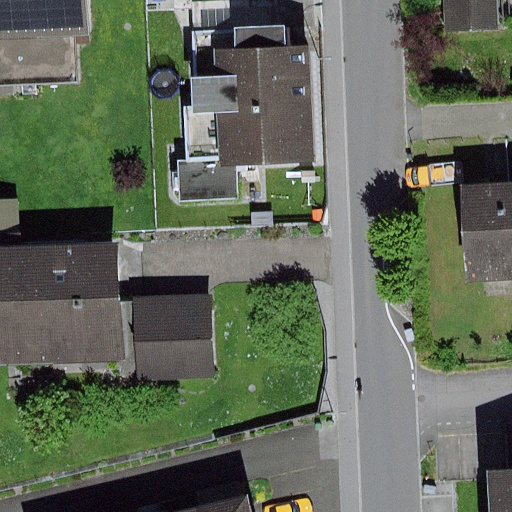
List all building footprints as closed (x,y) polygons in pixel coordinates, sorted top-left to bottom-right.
[(96,0),(0,0),(0,86),(85,84),(83,40),(97,39),(96,0)] [(442,0),(445,33),(495,30),(493,0),(442,0)] [(259,3),(199,6),(203,103),(191,104),(194,164),(243,162),(328,158),(323,50),(304,51),(303,29),(284,29),(283,2),(259,3)] [(245,201),(243,162),(194,164),(184,164),(185,203),(245,201)] [(511,281),(511,183),(456,187),(463,285),(511,281)] [(132,245),(4,249),(5,267),(7,368),(135,364),(133,300),(132,245)] [(219,297),(133,300),(135,364),(135,381),(222,379),(219,297)] [(511,511),(511,472),(490,473),(490,511),(511,511)] [(261,511),(259,501),(216,511),(261,511)]
